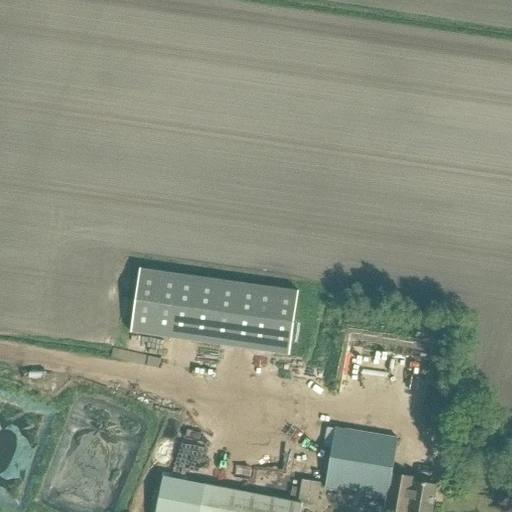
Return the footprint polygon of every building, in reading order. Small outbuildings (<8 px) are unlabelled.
[(131,333),(290,356),(299,292),(140,269),(131,333)] [(385,511),(390,511),(431,511),(436,486),(413,482),(414,479),(392,475),(398,439),(335,429),(325,489),(387,499),(385,511)] [(161,475),(152,511),(159,511),(168,477),(161,475)] [(304,481),(299,504),(318,508),(322,484),(304,481)] [(204,486),(198,511),(301,511),(302,505),(204,486)]
